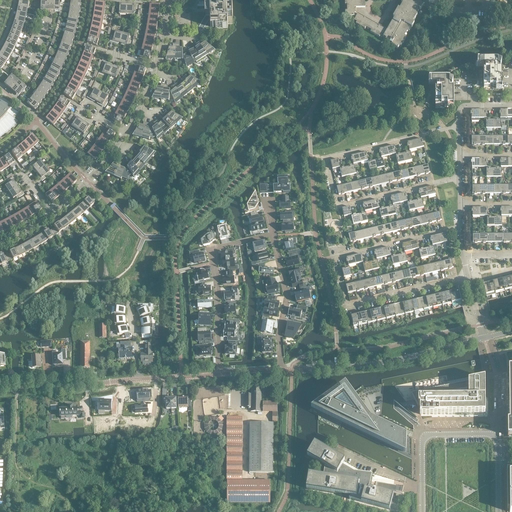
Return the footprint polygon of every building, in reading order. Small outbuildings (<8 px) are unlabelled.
[(29,1),(29,0),(19,0),(19,5),(19,7),(28,9),(28,6),(29,4),(29,1)] [(59,11),(59,3),(59,2),(55,2),(55,1),(46,0),(46,2),(42,2),(42,10),(46,10),(46,12),(55,12),(55,10),(59,11)] [(344,0),(345,5),(349,5),(349,11),(345,11),(345,15),(345,17),(354,16),(354,8),(365,8),(365,0),(344,0)] [(415,20),(417,16),(414,14),(417,8),(420,10),(422,7),(423,5),(417,2),(418,0),(427,0),(428,0),(429,3),(434,3),(433,0),(402,0),(401,3),(406,6),(403,11),(398,9),(396,12),(393,18),(394,18),(393,21),(388,28),(387,31),(357,14),(355,19),(358,21),(356,24),(365,29),(367,26),(372,29),(370,32),(379,37),(381,34),(387,37),(385,41),(389,43),(388,43),(389,43),(389,44),(396,48),(397,45),(401,47),(406,38),(403,36),(406,31),(409,33),(414,24),(411,22),(412,19),(415,20)] [(127,15),(127,5),(125,5),(125,3),(122,3),(122,4),(120,4),(119,9),(117,8),(117,11),(119,11),(119,14),(127,15)] [(134,9),(134,5),(132,5),(132,4),(129,3),(129,5),(127,5),(127,15),(134,15),(134,12),(136,12),(136,9),(134,9)] [(233,17),(232,3),(223,4),(224,4),(224,8),(219,8),(219,6),(216,6),(216,5),(205,6),(205,16),(206,16),(206,15),(210,15),(211,27),(216,27),(216,29),(228,29),(228,25),(233,25),(233,17)] [(20,36),(21,33),(12,30),(11,32),(11,34),(19,38),(20,36)] [(120,43),(123,34),(115,32),(115,35),(113,34),(112,37),(114,37),(113,41),(115,42),(115,43),(118,44),(118,43),(120,43)] [(74,38),(74,36),(65,33),(64,36),(63,38),(72,41),(73,40),(74,40),(74,38)] [(18,40),(19,38),(11,34),(10,37),(9,37),(8,39),(17,43),(18,40)] [(130,42),(131,39),(129,38),(130,36),(123,34),(120,43),(122,44),(121,45),(124,46),(125,45),(127,45),(128,41),(130,42)] [(72,43),(72,41),(63,38),(62,41),(61,43),(71,47),(71,45),(72,45),(73,43),(72,43)] [(98,44),(99,40),(89,38),(87,43),(97,46),(98,44)] [(16,45),(17,43),(8,39),(7,41),(8,41),(7,43),(15,47),(16,45)] [(214,50),(208,44),(205,41),(205,42),(203,44),(201,42),(200,42),(199,44),(198,44),(207,55),(207,54),(209,53),(214,50)] [(14,49),(15,47),(7,43),(6,45),(5,45),(4,47),(13,52),(14,49)] [(70,48),(71,47),(61,43),(61,46),(60,48),(69,52),(69,50),(70,51),(71,49),(70,48)] [(175,59),(176,45),(173,45),(173,44),(172,48),(169,48),(169,47),(169,46),(166,59),(167,59),(172,59),(175,59),(174,59),(175,59)] [(207,55),(198,44),(196,46),(196,45),(195,46),(197,48),(195,50),(195,51),(201,59),(203,58),(208,55),(207,55)] [(183,59),(182,48),(182,49),(179,48),(179,45),(176,45),(175,59),(177,59),(183,59)] [(13,52),(4,47),(3,49),(2,51),(10,56),(11,54),(13,52)] [(95,53),(96,50),(86,47),(84,52),(94,56),(95,53)] [(68,54),(69,52),(60,48),(58,52),(58,53),(67,57),(67,55),(68,56),(69,54),(68,54)] [(201,59),(195,51),(195,50),(192,51),(191,49),(188,50),(194,63),(196,61),(196,62),(199,61),(201,59)] [(194,63),(188,50),(185,51),(186,54),(183,56),(183,55),(187,67),(191,64),(192,64),(191,64),(194,63)] [(10,56),(2,51),(1,54),(0,53),(0,55),(1,56),(8,60),(9,58),(10,56)] [(150,60),(151,54),(142,51),(141,53),(140,57),(150,60)] [(93,57),(94,56),(84,52),(84,55),(83,57),(92,61),(93,57)] [(66,59),(67,57),(58,53),(57,55),(56,58),(65,62),(65,61),(66,61),(67,59),(66,59)] [(90,66),(92,61),(83,57),(82,60),(81,62),(90,66)] [(64,64),(65,62),(56,58),(54,61),(53,63),(62,67),(63,66),(64,66),(65,64),(64,64)] [(502,91),(502,71),(498,71),(498,68),(500,69),(500,70),(502,64),(501,64),(498,63),(498,61),(475,61),(475,68),(480,68),(481,69),(481,71),(484,71),(483,71),(484,91),(502,91)] [(88,71),(90,66),(81,62),(80,64),(79,67),(88,71)] [(61,69),(62,67),(53,63),(51,68),(60,72),(61,71),(62,69),(61,69)] [(109,76),(113,66),(111,66),(112,65),(109,64),(108,65),(106,64),(104,68),(103,67),(102,70),(103,70),(102,73),(109,76)] [(118,73),(120,69),(117,68),(118,67),(115,66),(114,67),(113,66),(109,76),(116,78),(117,75),(119,76),(120,73),(118,73)] [(144,76),(146,70),(137,66),(136,69),(135,72),(144,76)] [(86,74),(88,71),(79,67),(78,69),(77,71),(86,76),(86,74)] [(59,74),(60,72),(51,68),(49,71),(48,73),(57,77),(58,76),(59,76),(60,74),(59,74)] [(85,77),(86,76),(77,71),(76,74),(74,76),(83,81),(85,77)] [(142,81),(144,76),(135,72),(134,74),(133,77),(142,81)] [(56,79),(57,77),(48,73),(47,75),(46,77),(54,82),(55,81),(56,81),(57,79),(56,79)] [(200,83),(190,75),(191,76),(188,78),(186,76),(186,77),(184,78),(184,79),(194,88),(196,86),(200,83)] [(83,82),(83,81),(74,76),(73,78),(72,81),(81,85),(83,82)] [(54,82),(46,77),(43,82),(51,87),(52,85),(53,86),(54,84),(53,84),(54,82)] [(140,86),(142,81),(133,77),(131,82),(140,86)] [(25,89),(22,86),(23,85),(16,79),(15,80),(12,78),(6,84),(9,87),(8,88),(16,94),(16,92),(20,95),(25,89)] [(194,88),(184,79),(183,79),(184,79),(182,81),(182,80),(181,81),(184,83),(181,85),(182,86),(188,94),(190,92),(190,93),(190,92),(195,89),(194,88)] [(454,96),(454,89),(449,89),(449,85),(450,85),(452,87),(451,87),(452,87),(453,81),(453,82),(450,81),(450,79),(428,79),(428,86),(432,86),(432,87),(433,89),(435,88),(435,89),(435,109),(454,109),(454,96)] [(78,90),(81,85),(72,81),(70,85),(78,90)] [(51,87),(43,82),(42,84),(40,86),(48,92),(49,90),(50,91),(51,89),(50,89),(51,87)] [(138,91),(140,86),(131,82),(129,87),(138,91)] [(161,99),(164,85),(161,85),(162,84),(161,84),(160,87),(157,87),(157,86),(153,98),(158,98),(161,98),(161,99)] [(188,94),(182,86),(181,85),(179,87),(177,84),(177,85),(175,86),(174,86),(182,98),(184,96),(184,97),(186,95),(187,95),(188,94)] [(78,90),(70,85),(67,90),(76,95),(77,92),(78,90)] [(171,93),(171,92),(170,92),(170,89),(167,89),(167,86),(165,85),(164,85),(161,99),(163,99),(163,100),(169,100),(169,101),(169,99),(173,99),(171,93)] [(48,92),(40,86),(38,89),(37,91),(45,96),(46,95),(47,95),(48,94),(47,93),(48,92)] [(182,98),(174,86),(172,88),(172,87),(172,88),(173,90),(171,92),(171,93),(173,99),(175,103),(179,100),(180,100),(180,99),(182,98)] [(136,96),(138,91),(129,87),(127,91),(136,96)] [(96,102),(101,93),(95,89),(93,92),(92,91),(91,93),(92,94),(90,98),(92,99),(92,100),(94,102),(95,101),(96,102)] [(74,97),(76,95),(67,90),(64,95),(72,100),(74,97)] [(45,96),(37,91),(34,95),(42,101),(43,99),(44,100),(45,98),(44,98),(45,96)] [(134,100),(136,96),(127,91),(125,96),(134,100)] [(106,99),(108,97),(101,93),(96,102),(98,102),(97,103),(100,105),(101,104),(103,105),(105,102),(107,102),(108,100),(106,99)] [(42,101),(34,95),(31,99),(38,105),(40,104),(42,103),(41,102),(42,101)] [(133,102),(134,100),(125,96),(123,101),(132,105),(133,102)] [(71,103),(63,98),(62,98),(59,103),(67,108),(69,106),(71,103)] [(38,105),(31,99),(29,101),(27,104),(35,110),(36,108),(37,109),(38,107),(37,107),(38,105)] [(14,119),(16,116),(19,113),(0,101),(0,136),(2,135),(5,134),(6,132),(8,131),(10,129),(12,127),(14,125),(15,124),(17,121),(18,122),(14,119)] [(129,110),(132,105),(123,101),(120,106),(129,110)] [(67,108),(59,103),(57,105),(56,107),(64,113),(67,108)] [(127,115),(129,110),(120,106),(118,110),(127,115)] [(64,113),(56,107),(54,109),(53,111),(61,117),(64,113)] [(127,115),(118,110),(115,115),(124,120),(125,119),(127,115)] [(479,119),(479,110),(471,110),(471,112),(470,112),(470,115),(471,115),(471,119),(479,119)] [(486,119),(486,114),(487,114),(487,112),(486,112),(486,110),(479,110),(479,119),(486,119)] [(508,118),(508,110),(500,110),(500,112),(499,112),(499,114),(500,114),(500,118),(508,118)] [(61,117),(53,111),(51,113),(50,115),(57,121),(61,117)] [(182,118),(179,117),(171,111),(172,112),(169,114),(167,112),(167,113),(165,114),(165,115),(175,124),(176,124),(175,124),(177,122),(178,122),(177,122),(181,118),(182,118)] [(57,121),(50,115),(46,119),(54,126),(56,123),(57,121)] [(123,122),(124,120),(115,115),(114,117),(112,120),(121,125),(123,122)] [(175,124),(165,115),(163,117),(165,119),(163,121),(163,122),(170,130),(172,128),(176,124),(175,124)] [(78,130),(84,122),(82,121),(83,120),(80,118),(80,119),(77,118),(75,121),(73,120),(72,123),(74,124),(72,126),(78,130)] [(170,130),(163,122),(163,121),(160,123),(159,121),(158,121),(156,122),(163,134),(165,132),(166,133),(168,131),(170,130)] [(87,130),(90,126),(88,125),(88,124),(86,122),(85,123),(84,122),(78,130),(84,134),(86,132),(87,133),(89,131),(87,130)] [(163,134),(156,122),(156,123),(154,124),(153,124),(155,127),(152,129),(152,128),(156,137),(157,140),(157,139),(161,136),(162,136),(161,136),(163,134)] [(142,137),(147,124),(146,124),(144,123),(143,126),(139,125),(140,124),(140,123),(134,135),(139,136),(142,137),(141,137),(142,137)] [(156,137),(152,128),(151,128),(152,129),(152,130),(149,128),(150,125),(149,125),(147,124),(142,137),(144,138),(149,140),(150,138),(154,139),(156,137)] [(112,139),(115,134),(107,128),(104,133),(112,139)] [(112,139),(104,133),(101,138),(109,143),(112,139)] [(39,142),(32,135),(28,139),(34,146),(37,143),(39,142)] [(109,143),(101,138),(98,142),(106,148),(109,143)] [(34,146),(28,139),(24,142),(24,143),(30,150),(34,146)] [(424,147),(423,143),(424,143),(423,141),(422,141),(422,139),(415,141),(417,149),(424,147)] [(417,149),(415,141),(407,143),(408,144),(407,145),(408,147),(409,151),(417,149)] [(30,150),(24,143),(24,142),(22,144),(20,146),(26,153),(30,150)] [(106,148),(98,142),(94,146),(102,152),(106,148)] [(26,153),(20,146),(16,149),(22,157),(26,153)] [(102,152),(94,146),(91,150),(99,156),(102,152)] [(396,154),(395,150),(396,150),(395,148),(394,148),(394,146),(387,148),(389,156),(396,154)] [(151,157),(155,153),(154,152),(143,147),(144,148),(142,150),(139,149),(138,151),(138,152),(150,159),(149,159),(151,157)] [(389,156),(387,148),(379,149),(380,151),(379,151),(380,154),(380,153),(381,157),(389,156)] [(22,157),(16,149),(11,153),(17,161),(20,159),(22,157)] [(99,156),(91,150),(88,154),(95,161),(99,156)] [(150,159),(138,152),(136,154),(138,156),(136,158),(137,159),(145,166),(146,164),(147,164),(150,159)] [(412,160),(410,152),(409,153),(408,153),(408,152),(406,152),(406,153),(403,154),(405,162),(412,160)] [(368,161),(367,157),(368,157),(367,154),(366,155),(366,153),(359,154),(361,163),(368,161)] [(361,163),(359,154),(352,156),(352,158),(351,158),(352,160),(353,164),(361,163)] [(405,162),(403,154),(400,155),(400,154),(398,154),(398,155),(397,155),(398,155),(397,156),(396,156),(398,164),(405,162)] [(14,163),(9,156),(8,155),(3,158),(9,166),(12,165),(14,163)] [(9,166),(3,158),(0,160),(0,162),(5,169),(9,166)] [(145,166),(137,159),(136,158),(134,161),(132,158),(132,159),(130,160),(130,161),(139,171),(141,169),(142,170),(143,168),(144,167),(144,168),(144,167),(145,166)] [(384,167),(382,159),(381,160),(381,159),(380,160),(380,159),(378,159),(378,160),(375,161),(377,169),(384,167)] [(479,167),(479,159),(472,159),(472,161),(471,161),(471,163),(472,163),(472,167),(479,167)] [(487,167),(487,163),(488,163),(488,161),(487,161),(487,159),(479,159),(479,167),(487,167)] [(508,167),(508,159),(501,159),(501,161),(500,161),(500,163),(501,163),(501,167),(508,167)] [(340,169),(339,164),(340,163),(339,161),(338,161),(338,160),(331,161),(333,171),(340,170),(340,169)] [(36,173),(44,166),(40,161),(37,162),(36,161),(34,163),(35,164),(32,167),(33,169),(33,170),(35,172),(35,171),(36,173)] [(139,171),(130,161),(128,163),(128,162),(127,163),(130,165),(127,168),(127,167),(126,167),(128,170),(127,170),(128,178),(132,175),(134,177),(137,173),(138,173),(137,173),(139,171)] [(377,169),(375,161),(372,162),(372,161),(370,161),(370,162),(369,163),(369,162),(368,163),(370,171),(377,169)] [(114,176),(121,163),(119,162),(117,164),(114,163),(115,162),(114,162),(107,172),(112,174),(114,175),(114,176)] [(128,178),(127,170),(127,171),(125,170),(126,169),(123,168),(124,165),(122,164),(121,163),(114,176),(114,175),(116,177),(117,177),(117,176),(121,179),(128,182),(128,183),(129,182),(128,178)] [(430,173),(428,165),(421,167),(423,175),(430,173)] [(47,174),(49,172),(44,166),(36,173),(37,174),(36,175),(38,177),(39,176),(41,178),(44,176),(46,177),(48,176),(47,174)] [(356,174),(354,166),(353,166),(352,166),(350,166),(350,167),(347,168),(349,176),(356,174)] [(423,175),(421,167),(414,168),(416,177),(423,175)] [(349,176),(347,168),(344,168),(342,168),(342,169),(341,169),(340,169),(340,170),(342,178),(349,176)] [(416,177),(414,168),(407,170),(409,178),(416,177)] [(409,178),(407,170),(400,172),(402,180),(409,178)] [(402,180),(400,172),(393,174),(395,182),(402,180)] [(76,181),(69,174),(66,178),(72,185),(76,181)] [(395,182),(393,174),(386,175),(388,183),(395,182)] [(388,183),(386,175),(379,177),(381,185),(388,183)] [(381,185),(379,177),(372,179),(374,187),(381,185)] [(72,185),(66,178),(62,181),(68,189),(72,185)] [(288,185),(288,179),(284,179),(284,178),(281,179),(278,179),(278,185),(273,185),(273,187),(270,187),(270,191),(273,190),(274,193),(281,193),(281,192),(283,192),(283,193),(290,192),(290,186),(288,186),(288,185)] [(374,187),(372,179),(365,180),(367,188),(374,187)] [(367,188),(365,180),(358,182),(360,190),(367,188)] [(17,187),(16,186),(17,185),(15,182),(14,183),(13,181),(9,183),(8,182),(6,183),(7,185),(4,186),(9,193),(17,187)] [(68,189),(62,181),(58,185),(64,192),(68,189)] [(360,190),(358,182),(351,184),(353,192),(360,190)] [(353,192),(351,184),(344,186),(346,194),(353,192)] [(64,192),(58,185),(54,188),(60,196),(64,192)] [(346,194),(344,186),(337,187),(339,195),(346,194)] [(435,195),(434,190),(435,190),(435,188),(434,188),(433,186),(426,188),(428,196),(435,195)] [(21,193),(20,191),(21,190),(19,188),(18,188),(17,187),(9,193),(13,199),(15,197),(16,199),(19,197),(18,196),(21,193)] [(60,196),(54,188),(50,191),(56,199),(60,196)] [(428,196),(426,188),(419,190),(419,192),(419,194),(420,194),(421,198),(428,196)] [(56,199),(50,191),(45,195),(51,203),(56,199)] [(245,214),(254,212),(254,210),(255,210),(255,209),(258,204),(255,192),(244,210),(245,214)] [(407,201),(406,197),(407,197),(407,195),(406,195),(405,193),(398,195),(400,203),(407,201)] [(400,203),(398,195),(391,197),(391,199),(391,201),(392,201),(393,205),(400,203)] [(90,207),(96,201),(92,197),(89,199),(86,196),(82,199),(90,208),(90,207)] [(288,197),(282,197),(282,200),(283,200),(283,202),(279,203),(280,209),(280,210),(291,209),(290,202),(290,201),(289,201),(288,197)] [(90,208),(82,199),(78,202),(80,205),(78,207),(79,209),(83,214),(89,208),(90,208)] [(424,208),(422,200),(421,200),(420,200),(420,199),(417,200),(418,201),(415,201),(417,210),(424,208)] [(379,208),(378,204),(379,204),(379,202),(378,202),(377,200),(370,202),(372,210),(379,208)] [(417,210),(415,201),(412,202),(412,201),(409,202),(409,203),(408,203),(407,203),(409,211),(417,210)] [(41,210),(36,202),(31,205),(36,214),(41,210)] [(372,210),(370,202),(363,204),(363,206),(363,208),(364,208),(365,212),(372,210)] [(36,214),(31,205),(26,208),(32,217),(36,214)] [(396,215),(394,207),(393,207),(392,207),(392,206),(389,207),(390,208),(387,208),(389,216),(396,215)] [(83,214),(79,209),(78,207),(75,209),(73,207),(69,210),(76,219),(77,219),(83,214)] [(351,215),(350,211),(351,211),(351,209),(350,209),(350,207),(342,209),(344,217),(351,215)] [(32,217),(26,208),(22,211),(27,219),(32,217)] [(389,216),(387,208),(384,209),(384,208),(381,209),(381,210),(380,210),(379,210),(381,218),(389,216)] [(480,216),(480,208),(472,208),(472,210),(471,210),(471,212),(472,212),(472,216),(480,216)] [(487,216),(487,212),(488,212),(488,210),(487,210),(487,208),(480,208),(480,216),(487,216)] [(509,216),(509,208),(501,208),(501,210),(500,210),(500,212),(501,212),(501,216),(509,216)] [(76,219),(69,210),(65,213),(67,216),(64,218),(66,219),(70,225),(76,219)] [(27,219),(22,211),(17,214),(22,222),(27,219)] [(294,211),(285,212),(285,214),(283,214),(283,215),(280,215),(281,221),(283,220),(283,223),(291,223),(291,222),(291,220),(292,220),(291,216),(294,216),(294,211)] [(251,225),(263,223),(261,216),(258,217),(257,212),(253,213),(251,214),(252,218),(251,219),(252,225),(251,225)] [(442,220),(440,212),(433,214),(435,222),(442,220)] [(368,221),(366,213),(365,213),(365,214),(364,214),(364,213),(361,214),(362,214),(359,215),(361,223),(368,221)] [(22,222),(17,214),(13,216),(18,225),(22,222)] [(435,222),(433,214),(426,216),(428,224),(435,222)] [(361,223),(359,215),(356,216),(356,215),(353,216),(353,217),(352,217),(351,217),(353,225),(361,223)] [(18,225),(13,216),(8,219),(13,227),(18,225)] [(428,224),(426,216),(419,218),(421,226),(428,224)] [(70,225),(66,219),(64,218),(62,220),(60,217),(56,221),(63,230),(70,225)] [(414,227),(412,219),(411,218),(404,219),(405,221),(407,229),(414,227)] [(421,226),(419,218),(412,219),(414,227),(421,226)] [(13,227),(8,219),(4,221),(8,230),(13,227)] [(8,230),(4,221),(0,222),(0,225),(3,232),(8,230)] [(63,230),(56,221),(52,224),(55,228),(52,230),(55,235),(62,230),(63,230)] [(407,229),(405,221),(398,223),(400,231),(407,229)] [(285,231),(285,233),(293,232),(292,225),(292,222),(291,222),(291,223),(283,223),(282,223),(283,226),(282,226),(282,232),(285,231)] [(263,223),(251,225),(252,232),(253,235),(258,234),(258,231),(264,229),(263,223)] [(400,231),(398,223),(391,224),(393,232),(400,231)] [(393,232),(391,224),(384,226),(386,234),(393,232)] [(230,236),(229,231),(227,232),(227,231),(226,227),(226,226),(219,228),(220,231),(216,232),(217,235),(217,236),(218,240),(220,239),(221,241),(226,239),(225,238),(230,237),(231,237),(230,236)] [(386,234),(384,226),(377,228),(379,236),(386,234)] [(55,235),(52,230),(49,232),(46,227),(42,230),(48,240),(55,235)] [(379,236),(377,228),(370,230),(372,238),(379,236)] [(48,240),(42,230),(37,233),(39,235),(36,237),(37,239),(41,245),(48,240)] [(372,238),(370,230),(363,231),(365,239),(372,238)] [(365,239),(363,231),(356,233),(358,241),(365,239)] [(215,238),(217,236),(217,235),(216,232),(208,234),(201,240),(202,247),(210,245),(216,240),(215,238)] [(358,241),(356,233),(348,235),(350,243),(358,241)] [(447,242),(446,238),(447,238),(446,236),(445,236),(445,234),(438,236),(440,244),(447,242)] [(41,245),(37,239),(36,237),(33,239),(32,236),(27,239),(33,249),(41,245)] [(440,244),(438,236),(431,237),(431,239),(430,240),(431,242),(432,241),(433,246),(440,244)] [(288,243),(282,245),(283,251),(294,249),(294,245),(297,244),(297,238),(288,239),(288,243)] [(33,249),(27,239),(23,241),(24,244),(21,246),(22,247),(25,253),(33,249)] [(419,249),(418,245),(419,245),(418,242),(418,243),(417,241),(410,243),(412,251),(419,249)] [(265,242),(252,245),(253,251),(254,251),(255,253),(265,250),(265,249),(266,249),(265,242)] [(412,251),(410,243),(403,244),(403,246),(402,246),(403,249),(404,248),(405,252),(412,251)] [(25,253),(22,247),(21,246),(18,247),(17,244),(12,247),(18,257),(25,253)] [(18,257),(12,247),(8,249),(10,254),(7,255),(10,261),(17,257),(18,257)] [(435,255),(433,247),(432,248),(431,248),(431,247),(429,247),(429,248),(426,249),(428,257),(435,255)] [(221,253),(222,260),(234,259),(233,259),(232,254),(235,254),(234,248),(227,250),(227,253),(221,253)] [(391,256),(390,252),(391,251),(390,249),(389,248),(382,249),(384,257),(391,256)] [(384,257),(382,249),(375,251),(375,253),(374,253),(375,255),(376,255),(377,259),(384,257)] [(428,257),(426,249),(423,250),(423,249),(421,249),(421,250),(420,251),(419,251),(421,259),(428,257)] [(200,254),(199,254),(199,251),(199,250),(189,253),(190,253),(190,256),(193,256),(195,263),(198,263),(199,264),(202,263),(202,262),(205,261),(203,254),(200,255),(200,254)] [(268,253),(267,253),(267,251),(256,254),(258,262),(255,262),(256,265),(264,263),(264,261),(270,259),(268,253)] [(302,259),(300,251),(289,254),(290,258),(285,259),(287,267),(299,264),(298,260),(302,259)] [(10,261),(7,255),(4,257),(2,252),(0,252),(0,260),(2,265),(2,264),(10,261)] [(363,262),(362,258),(363,258),(362,256),(361,254),(354,256),(356,264),(363,262)] [(407,262),(405,254),(404,254),(403,254),(401,254),(401,255),(398,256),(400,264),(407,262)] [(356,264),(354,256),(347,258),(347,260),(346,260),(347,262),(348,262),(349,266),(356,264)] [(400,264),(398,256),(395,256),(393,256),(393,257),(392,257),(391,257),(393,266),(400,264)] [(234,259),(222,260),(223,260),(223,268),(227,267),(227,268),(230,268),(230,271),(237,270),(237,267),(235,267),(234,259)] [(379,269),(377,261),(376,261),(375,261),(375,260),(373,261),(373,262),(370,263),(372,271),(379,269)] [(453,268),(451,260),(444,262),(446,270),(449,269),(449,270),(452,269),(451,268),(453,268)] [(372,271),(370,263),(367,263),(367,262),(365,263),(365,264),(364,264),(363,264),(365,272),(366,275),(373,273),(372,271)] [(446,270),(444,262),(437,263),(439,271),(441,271),(441,272),(443,271),(443,270),(446,270)] [(439,271),(437,263),(430,265),(432,273),(439,271)] [(432,273),(430,265),(423,267),(425,275),(432,273)] [(289,273),(290,280),(301,278),(300,273),(304,271),(303,266),(295,268),(296,272),(294,273),(294,272),(289,273)] [(351,276),(349,268),(347,268),(347,267),(345,268),(345,269),(342,269),(344,278),(351,276)] [(425,275),(423,267),(416,268),(418,277),(421,276),(421,277),(424,276),(423,275),(425,275)] [(418,277),(416,268),(409,270),(411,278),(413,278),(413,279),(415,278),(415,277),(418,277)] [(196,275),(199,284),(203,283),(205,283),(204,280),(209,279),(210,279),(208,272),(207,272),(208,272),(205,273),(204,270),(197,271),(197,272),(198,274),(197,275),(197,274),(196,275)] [(411,278),(409,270),(402,272),(404,280),(411,278)] [(226,272),(226,277),(223,277),(223,285),(234,284),(234,276),(233,277),(232,272),(226,272)] [(404,280),(402,272),(395,274),(397,282),(404,280)] [(397,282),(395,274),(388,275),(390,283),(393,283),(396,283),(395,282),(397,282)] [(390,283),(388,275),(381,277),(383,285),(385,285),(387,285),(387,284),(390,283)] [(383,285),(381,277),(374,279),(376,287),(383,285)] [(303,284),(301,278),(290,280),(292,288),(298,286),(297,286),(299,285),(300,289),(301,289),(307,288),(306,283),(303,284)] [(274,279),(266,281),(266,282),(264,282),(266,287),(267,287),(269,294),(278,292),(276,282),(275,282),(274,279)] [(376,287),(374,279),(367,280),(369,288),(376,287)] [(369,288),(367,280),(360,282),(362,290),(365,289),(365,290),(368,290),(367,289),(369,288)] [(362,290),(360,282),(353,284),(355,292),(357,291),(357,292),(359,292),(359,291),(362,290)] [(203,287),(203,283),(199,284),(195,285),(195,289),(199,289),(199,295),(201,295),(201,296),(205,296),(205,295),(211,294),(210,287),(206,287),(203,287)] [(355,292),(353,284),(346,286),(348,294),(355,292)] [(232,292),(224,292),(224,301),(225,301),(225,302),(231,302),(231,300),(235,300),(235,294),(238,293),(237,287),(232,288),(232,292)] [(309,291),(312,290),(312,287),(307,288),(301,289),(302,292),(294,294),(297,302),(310,299),(308,291),(309,291)] [(266,307),(277,309),(279,302),(275,301),(276,296),(267,297),(265,307),(266,307)] [(212,309),(211,302),(211,301),(207,300),(197,301),(197,303),(198,308),(205,309),(212,309)] [(227,307),(225,307),(225,314),(231,314),(231,315),(236,314),(235,303),(229,303),(229,306),(227,306),(227,307)] [(126,324),(125,318),(121,318),(121,314),(125,315),(125,309),(125,308),(122,308),(122,304),(116,304),(115,307),(112,307),(112,313),(115,314),(115,318),(114,318),(114,319),(115,324),(115,325),(116,324),(117,328),(117,329),(116,329),(116,330),(117,335),(128,333),(126,327),(123,328),(122,324),(126,324)] [(152,324),(151,319),(151,318),(150,318),(150,314),(150,313),(148,308),(147,308),(146,305),(141,307),(142,310),(138,311),(140,317),(144,316),(144,320),(141,320),(142,326),(146,326),(146,329),(142,329),(142,335),(152,335),(152,330),(153,329),(152,329),(152,326),(152,325),(152,324)] [(294,319),(295,317),(301,318),(302,313),(306,314),(307,308),(298,306),(297,310),(289,308),(288,316),(291,316),(290,318),(294,319)] [(262,317),(269,319),(269,315),(276,317),(278,309),(277,309),(266,307),(265,313),(263,313),(262,317)] [(199,312),(199,321),(202,321),(202,325),(210,326),(211,319),(211,315),(209,315),(209,312),(199,312)] [(224,330),(236,331),(236,328),(237,328),(237,327),(236,327),(237,325),(239,325),(239,320),(234,320),(234,324),(233,324),(233,323),(230,323),(225,323),(225,326),(225,327),(225,328),(225,330),(224,330)] [(265,321),(263,332),(272,334),(274,323),(265,321)] [(288,325),(286,338),(292,339),(295,334),(296,334),(299,329),(302,325),(292,323),(291,326),(288,325)] [(211,338),(211,332),(207,332),(207,328),(197,329),(198,342),(211,341),(211,340),(211,338)] [(236,331),(224,330),(224,333),(223,333),(223,334),(223,337),(224,337),(227,337),(227,341),(228,341),(236,342),(238,342),(238,338),(235,337),(235,335),(235,334),(235,331),(236,331)] [(263,340),(263,336),(257,336),(257,341),(262,341),(263,353),(272,353),(271,339),(263,340)] [(90,368),(90,354),(90,341),(80,341),(80,368),(90,368)] [(236,345),(236,342),(228,341),(228,342),(229,342),(229,348),(228,348),(225,347),(225,352),(226,352),(225,355),(236,355),(237,345),(236,345)] [(132,359),(131,349),(131,346),(131,345),(130,345),(130,342),(119,343),(119,345),(117,346),(117,350),(118,350),(119,359),(132,359)] [(152,354),(152,345),(145,345),(145,354),(141,354),(141,362),(152,362),(152,354)] [(212,352),(211,347),(203,348),(202,345),(195,346),(196,353),(199,352),(199,356),(206,356),(206,357),(210,356),(210,355),(211,355),(211,352),(212,352)] [(66,358),(65,350),(62,350),(62,353),(53,354),(54,365),(55,366),(58,366),(58,365),(63,365),(63,359),(66,358)] [(41,367),(40,360),(40,356),(31,357),(32,368),(41,367)] [(485,414),(485,377),(477,379),(477,380),(471,380),(468,381),(468,382),(411,394),(418,406),(420,406),(420,407),(420,415),(465,414),(466,414),(485,414)] [(407,435),(371,418),(345,383),(311,408),(406,454),(407,435)] [(261,412),(261,388),(251,388),(251,395),(246,395),(246,407),(251,407),(251,412),(261,412)] [(188,408),(188,399),(188,397),(178,398),(178,408),(188,408)] [(96,402),(96,406),(99,406),(99,411),(111,412),(111,402),(99,401),(99,402),(96,402)] [(277,422),(278,402),(263,402),(263,411),(272,411),(272,422),(277,422)] [(148,405),(135,406),(136,414),(148,413),(148,405)] [(77,413),(77,406),(73,407),(73,406),(68,406),(68,409),(60,409),(60,410),(59,410),(59,411),(59,412),(60,413),(60,417),(61,417),(61,419),(65,419),(65,417),(81,416),(81,418),(84,418),(84,412),(77,413)] [(219,419),(218,418),(217,418),(216,417),(215,417),(214,417),(213,417),(212,417),(211,417),(210,418),(209,418),(208,419),(207,419),(207,420),(206,421),(205,422),(205,423),(205,424),(204,425),(204,426),(204,427),(204,428),(205,429),(205,430),(206,431),(206,432),(207,433),(208,433),(209,434),(210,435),(211,435),(213,435),(214,435),(215,435),(216,435),(217,435),(218,434),(219,433),(220,433),(221,432),(221,431),(221,430),(222,430),(222,429),(222,428),(222,427),(223,426),(222,425),(222,424),(222,423),(222,422),(221,421),(221,420),(220,420),(219,419)] [(242,480),(242,417),(227,417),(227,480),(242,480)] [(273,473),(273,429),(273,423),(250,423),(249,473),(273,473)] [(371,484),(373,475),(358,473),(357,471),(356,470),(355,470),(354,469),(354,470),(353,470),(352,470),(351,471),(350,472),(342,466),(345,461),(315,443),(307,456),(328,468),(326,478),(309,475),(306,489),(342,495),(343,491),(351,492),(349,499),(389,510),(393,496),(367,489),(368,484),(371,484)] [(269,503),(269,481),(228,481),(228,503),(269,503)]
